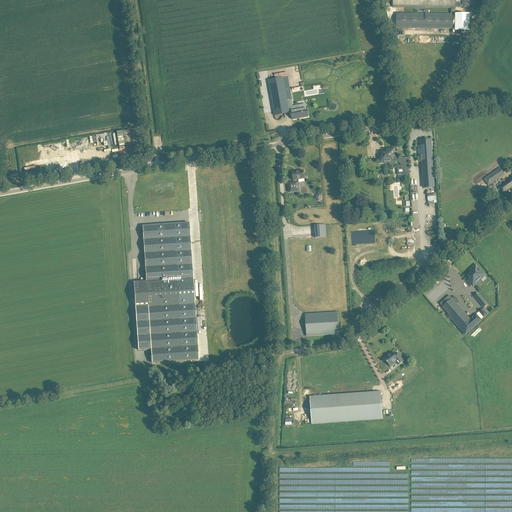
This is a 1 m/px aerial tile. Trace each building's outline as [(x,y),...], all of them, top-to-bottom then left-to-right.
[(393,0),(393,7),(451,8),(451,14),(456,14),(456,7),(456,4),(455,0),(393,0)] [(463,0),(463,5),(456,4),(456,7),(463,7),(463,8),(464,8),(473,8),(472,0),(463,0)] [(397,13),(396,28),(470,29),(470,14),(456,14),(451,14),(397,13)] [(288,77),(269,80),(272,100),(274,111),(289,108),(289,109),(288,103),(287,100),(292,100),(290,88),(289,88),(289,89),(285,89),(285,88),(283,78),(288,77)] [(308,117),(307,112),(307,108),(291,111),(293,118),(293,119),(308,117)] [(431,145),(418,146),(418,155),(420,155),(421,161),(422,160),(424,188),(434,188),(431,145)] [(383,155),(380,155),(380,160),(380,163),(389,162),(389,165),(396,165),(396,162),(395,162),(394,154),(394,149),(386,150),(386,153),(383,153),(383,155)] [(488,186),(492,183),(505,174),(500,168),(484,179),(488,186)] [(305,178),(304,175),(303,170),(292,172),(293,180),(294,180),(294,183),(288,184),(289,193),(299,191),(299,186),(298,181),(297,181),(297,179),(305,178)] [(511,187),(511,177),(499,187),(504,193),(511,187)] [(429,202),(437,202),(437,194),(428,194),(429,202)] [(134,291),(138,350),(151,349),(152,363),(175,361),(198,360),(189,223),(142,226),(146,281),(141,281),(142,284),(138,284),(139,293),(139,296),(138,296),(136,296),(135,296),(134,291)] [(325,225),(315,226),(315,238),(326,237),(326,234),(325,226),(325,225)] [(473,285),(481,278),(484,275),(476,266),(470,271),(472,274),(469,276),(471,277),(468,280),(473,285)] [(478,293),(474,296),(484,307),(487,305),(478,293)] [(451,299),(443,307),(449,314),(447,315),(448,318),(449,317),(465,335),(482,320),(476,314),(470,319),(460,307),(458,308),(454,303),(451,299)] [(221,312),(221,304),(223,304),(223,301),(211,301),(211,304),(217,304),(217,312),(221,312)] [(487,314),(482,309),(479,312),(484,317),(487,314)] [(306,336),(311,336),(339,334),(338,312),(305,314),(306,336)] [(395,355),(392,351),(387,355),(387,356),(384,359),(385,359),(384,360),(386,362),(387,362),(391,367),(396,362),(398,365),(404,361),(397,353),(395,355)] [(381,391),(310,396),(312,424),(383,419),(381,391)]
